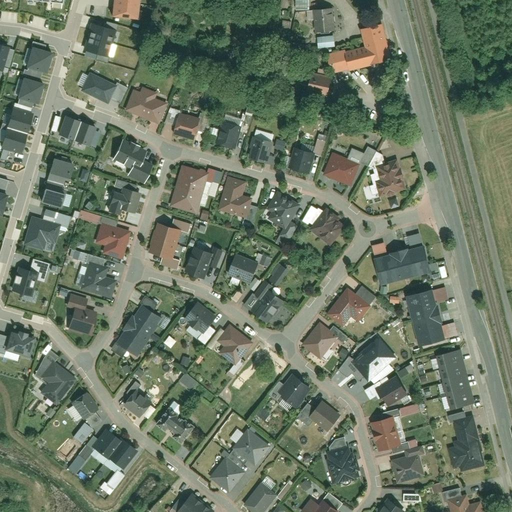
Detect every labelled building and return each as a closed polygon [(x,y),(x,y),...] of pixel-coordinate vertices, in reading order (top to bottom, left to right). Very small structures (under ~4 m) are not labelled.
[(137,0),(110,0),(109,14),(136,17),(137,0)] [(294,0),(294,9),(307,9),(306,0),(294,0)] [(332,33),(330,10),(299,13),(300,23),(312,22),(314,35),(332,33)] [(114,29),(88,23),(81,50),(107,57),(114,29)] [(327,55),(330,73),(386,62),(385,52),(383,46),(381,35),(380,30),(380,26),(361,29),(365,48),(361,49),(327,55)] [(316,38),(317,50),(333,49),(332,37),(316,38)] [(9,45),(0,42),(0,69),(2,70),(9,45)] [(52,53),(32,48),(27,66),(46,72),(52,53)] [(89,73),(81,90),(107,102),(115,85),(89,73)] [(43,84),(24,78),(18,97),(38,103),(43,84)] [(308,78),(304,94),(324,99),(328,83),(308,78)] [(138,87),(135,94),(131,92),(123,112),(157,125),(165,105),(151,100),(154,93),(138,87)] [(20,152),(31,114),(11,108),(0,146),(20,152)] [(52,135),(72,141),(79,120),(59,113),(52,135)] [(178,117),(172,135),(192,142),(195,132),(204,135),(210,117),(200,114),(197,123),(178,117)] [(238,132),(246,134),(250,118),(242,116),(238,132)] [(73,142),(93,148),(100,127),(80,121),(73,142)] [(215,124),(209,145),(231,152),(238,130),(215,124)] [(123,132),(109,126),(105,135),(119,141),(123,132)] [(312,156),(321,159),(327,139),(318,137),(312,156)] [(250,138),(243,159),(268,167),(274,145),(250,138)] [(120,141),(110,163),(126,170),(123,177),(140,184),(147,168),(138,164),(143,152),(120,141)] [(276,142),(273,151),(282,154),(285,145),(276,142)] [(365,148),(359,161),(367,165),(373,152),(365,148)] [(293,150),(287,170),(305,175),(311,155),(293,150)] [(49,155),(42,177),(65,185),(72,163),(49,155)] [(331,155),(323,177),(347,186),(356,164),(331,155)] [(371,175),(374,185),(378,184),(381,195),(404,188),(397,162),(373,169),(374,174),(371,175)] [(204,180),(205,176),(182,169),(170,209),(193,216),(196,206),(205,208),(212,185),(219,186),(222,174),(206,171),(204,180)] [(41,181),(35,203),(58,209),(63,188),(41,181)] [(127,184),(112,181),(111,186),(125,190),(127,184)] [(226,181),(218,212),(244,218),(252,187),(226,181)] [(118,189),(112,210),(132,215),(137,194),(118,189)] [(273,193),(263,218),(283,226),(294,202),(273,193)] [(243,226),(251,229),(257,211),(249,208),(243,226)] [(97,223),(99,215),(78,209),(76,217),(97,223)] [(322,213),(308,232),(328,247),(342,228),(322,213)] [(199,221),(208,224),(210,217),(201,214),(199,221)] [(59,223),(31,215),(23,243),(43,249),(45,240),(54,243),(59,223)] [(190,224),(170,219),(168,228),(187,234),(190,224)] [(103,247),(101,256),(119,261),(128,230),(100,223),(94,244),(103,247)] [(279,237),(287,243),(296,229),(289,223),(279,237)] [(155,226),(147,253),(170,260),(179,233),(155,226)] [(406,237),(409,249),(386,254),(384,244),(372,247),(380,284),(427,274),(419,235),(406,237)] [(293,247),(287,253),(294,260),(300,254),(293,247)] [(189,248),(181,274),(202,281),(210,255),(189,248)] [(256,253),(254,262),(268,265),(270,256),(256,253)] [(237,255),(226,275),(248,287),(259,266),(237,255)] [(103,260),(87,256),(85,265),(101,270),(103,260)] [(429,263),(430,277),(438,276),(437,262),(429,263)] [(31,296),(38,272),(16,266),(9,290),(31,296)] [(87,268),(81,290),(109,299),(116,277),(87,268)] [(279,268),(268,283),(276,289),(287,273),(279,268)] [(253,289),(259,279),(254,277),(248,286),(253,289)] [(260,286),(243,308),(267,326),(284,305),(260,286)] [(404,293),(417,345),(444,339),(432,286),(404,293)] [(375,297),(361,287),(354,296),(369,306),(375,297)] [(344,291),(325,318),(341,329),(350,316),(359,322),(368,309),(344,291)] [(95,315),(84,311),(87,299),(69,293),(65,306),(73,309),(67,327),(88,334),(95,315)] [(143,293),(136,303),(152,314),(159,304),(143,293)] [(194,305),(180,323),(190,331),(200,337),(213,319),(194,305)] [(114,349),(131,360),(154,326),(136,315),(114,349)] [(164,327),(168,319),(163,316),(159,324),(164,327)] [(235,368),(253,342),(230,325),(216,344),(223,349),(219,356),(235,368)] [(198,342),(204,347),(215,332),(209,327),(198,342)] [(316,327),(301,346),(318,359),(333,340),(316,327)] [(346,337),(333,327),(328,334),(340,344),(346,337)] [(34,337),(9,330),(3,350),(29,357),(34,337)] [(376,332),(347,358),(367,380),(396,355),(376,332)] [(168,339),(163,345),(169,350),(174,344),(168,339)] [(337,354),(343,357),(347,351),(341,347),(337,354)] [(474,402),(460,349),(436,356),(450,408),(474,402)] [(182,359),(179,367),(186,370),(189,361),(182,359)] [(41,377),(48,383),(40,393),(55,405),(76,378),(53,361),(41,377)] [(410,364),(397,370),(399,376),(413,370),(410,364)] [(189,390),(197,382),(185,371),(177,379),(189,390)] [(291,374),(277,392),(296,407),(310,389),(291,374)] [(400,397),(406,394),(397,378),(377,389),(382,398),(384,396),(388,404),(395,401),(395,402),(401,398),(400,397)] [(132,380),(122,394),(127,398),(138,385),(132,380)] [(277,382),(267,394),(271,398),(281,385),(277,382)] [(363,389),(368,398),(374,394),(369,386),(363,389)] [(133,393),(123,408),(139,420),(150,406),(133,393)] [(83,396),(69,406),(79,421),(93,412),(83,396)] [(401,416),(419,410),(416,402),(398,408),(401,416)] [(307,404),(296,419),(303,425),(314,409),(307,404)] [(322,404),(308,420),(326,434),(339,418),(322,404)] [(170,410),(156,426),(170,437),(180,445),(193,428),(170,410)] [(465,412),(448,415),(449,421),(451,421),(466,418),(465,412)] [(460,465),(461,472),(485,466),(475,416),(466,418),(451,421),(456,447),(447,449),(451,467),(460,465)] [(406,439),(397,442),(391,418),(369,423),(377,457),(408,450),(406,439)] [(74,434),(79,440),(90,432),(85,425),(74,434)] [(270,445),(247,428),(232,448),(255,465),(270,445)] [(89,450),(102,460),(117,441),(104,431),(94,443),(89,450)] [(89,439),(64,471),(70,475),(89,450),(94,443),(89,439)] [(132,453),(117,441),(102,460),(115,470),(117,472),(132,453)] [(343,442),(329,445),(331,453),(345,449),(343,442)] [(324,455),(329,484),(353,480),(348,451),(324,455)] [(245,472),(225,456),(209,477),(229,492),(245,472)] [(391,463),(394,484),(421,478),(418,458),(391,463)] [(102,486),(108,492),(121,475),(117,472),(115,470),(102,486)] [(243,507),(249,511),(262,511),(276,494),(261,483),(243,507)] [(458,489),(439,492),(441,502),(460,499),(458,489)] [(406,495),(406,504),(419,504),(419,494),(406,495)] [(186,503),(178,511),(212,511),(213,511),(192,495),(186,503)] [(178,511),(186,503),(180,498),(169,511),(178,511)] [(378,511),(401,511),(403,509),(386,499),(378,511)] [(482,511),(481,503),(467,505),(466,499),(449,502),(449,507),(448,508),(448,511),(482,511)] [(335,511),(321,501),(312,511),(335,511)]
